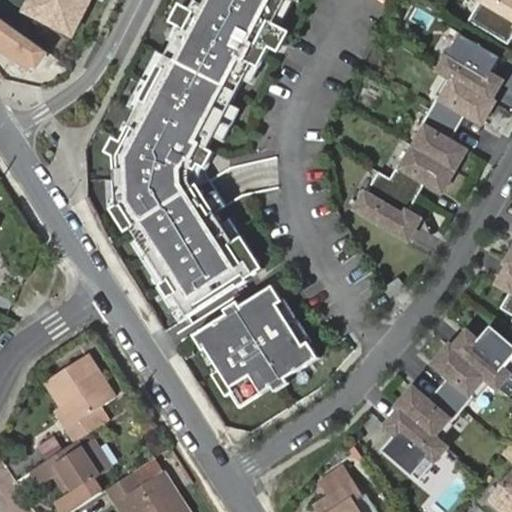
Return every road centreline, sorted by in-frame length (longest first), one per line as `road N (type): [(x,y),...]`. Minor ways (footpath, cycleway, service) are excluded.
road 1 (residential): [(511,166),(419,317),(342,404),(226,476)]
road 2 (residential): [(104,294),(131,323),(226,476)]
road 3 (residential): [(3,130),(104,294)]
road 4 (residential): [(136,0),(101,66),(3,130)]
road 5 (residential): [(0,386),(18,348),(104,294)]
